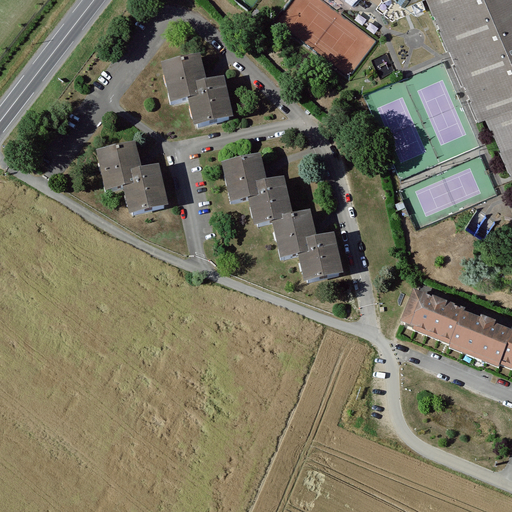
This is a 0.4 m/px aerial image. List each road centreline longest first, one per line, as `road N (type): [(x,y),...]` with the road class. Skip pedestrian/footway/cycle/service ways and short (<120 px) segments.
road 1 (unclassified): [(0,162),(137,244),(384,344),(395,410),(408,436),(511,486)]
road 2 (primary): [(0,122),(94,0)]
